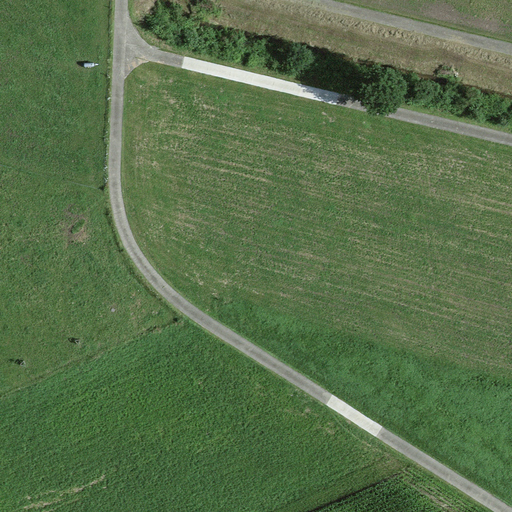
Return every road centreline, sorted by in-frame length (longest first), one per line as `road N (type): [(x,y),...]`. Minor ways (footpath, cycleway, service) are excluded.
road 1 (track): [(125,0),(125,222),(161,288),(486,511)]
road 2 (track): [(511,140),(123,47)]
road 3 (track): [(341,0),(511,44)]
